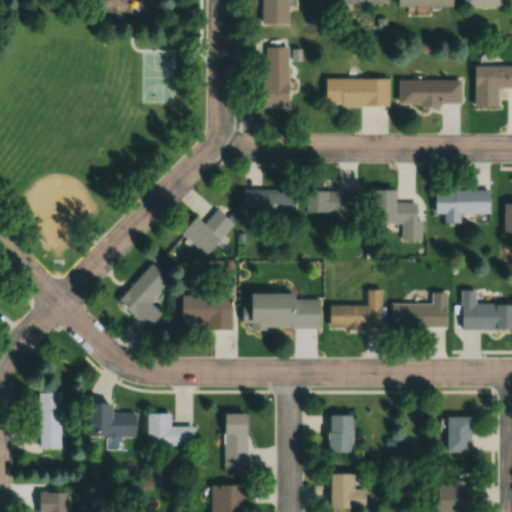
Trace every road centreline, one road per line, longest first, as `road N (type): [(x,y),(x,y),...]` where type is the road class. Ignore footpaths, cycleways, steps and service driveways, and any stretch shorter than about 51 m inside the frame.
road 1 (residential): [(511,150),(225,150),(4,366),(2,511)]
road 2 (residential): [(511,375),(151,378),(116,362),(0,243)]
road 3 (residential): [(225,150),(225,0)]
road 4 (residential): [(293,511),(295,377)]
